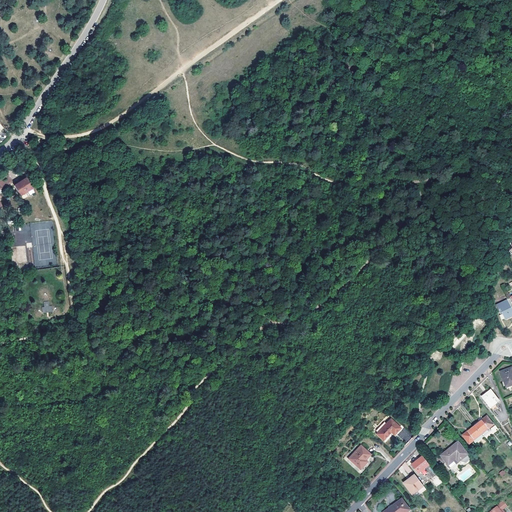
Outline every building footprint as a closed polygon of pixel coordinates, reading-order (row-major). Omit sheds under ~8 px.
[(0,189),(8,185),(12,182),(10,177),(6,179),(4,176),(3,177),(1,178),(0,177),(0,189)] [(33,189),(27,178),(14,186),(20,196),(33,189)] [(507,248),(503,252),(506,257),(511,253),(509,251),(511,248),(511,241),(507,247),(507,248)] [(511,312),(506,300),(496,305),(500,312),(501,311),(505,319),(511,315),(511,312)] [(49,301),(44,302),(44,306),(41,307),(42,313),(53,311),(52,305),(50,305),(49,301)] [(511,368),(501,372),(507,387),(511,385),(511,368)] [(499,400),(491,390),(483,397),(491,407),(499,400)] [(490,428),(494,424),(487,416),(475,426),(482,434),(490,428)] [(391,419),(377,434),(384,441),(392,433),(394,430),(397,433),(401,429),(391,419)] [(482,434),(475,426),(463,435),(470,444),(474,441),(482,434)] [(482,434),(483,437),(492,430),(490,428),(482,434)] [(482,434),(474,441),(476,443),(483,437),(482,434)] [(451,468),(459,462),(460,461),(466,462),(469,459),(466,456),(469,454),(459,442),(441,456),(449,465),(451,468)] [(361,445),(349,458),(360,469),(368,462),(366,460),(371,455),(361,445)] [(430,465),(423,457),(412,466),(418,474),(430,465)] [(423,485),(416,475),(405,483),(413,494),(424,486),(423,485)] [(424,486),(413,494),(415,497),(426,489),(424,486)] [(407,511),(410,510),(402,499),(384,511),(407,511)] [(500,504),(497,506),(501,511),(504,511),(502,509),(507,505),(503,500),(500,503),(500,504)]
